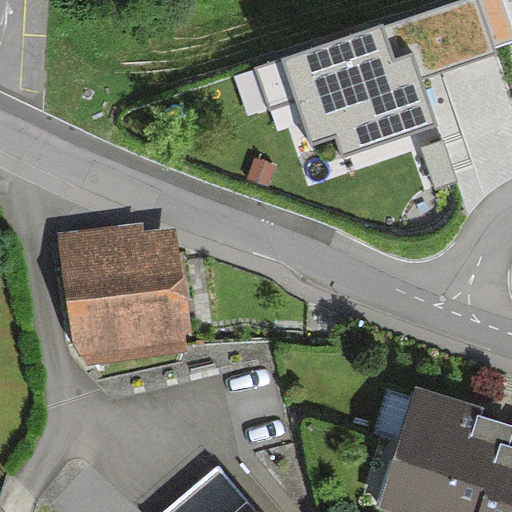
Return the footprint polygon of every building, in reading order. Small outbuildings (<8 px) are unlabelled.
[(380,30),(286,61),(313,142),(338,133),(345,154),(433,124),(411,59),(392,65),(380,30)] [(126,234),(63,242),(74,335),(92,360),(178,349),(176,332),(187,330),(175,237),(127,244),(126,234)] [(404,511),(482,511),(503,446),(509,428),(416,398),(381,505),(404,511)] [(511,511),(511,449),(503,446),(482,511),(511,511)] [(249,511),(224,481),(186,511),(249,511)]
